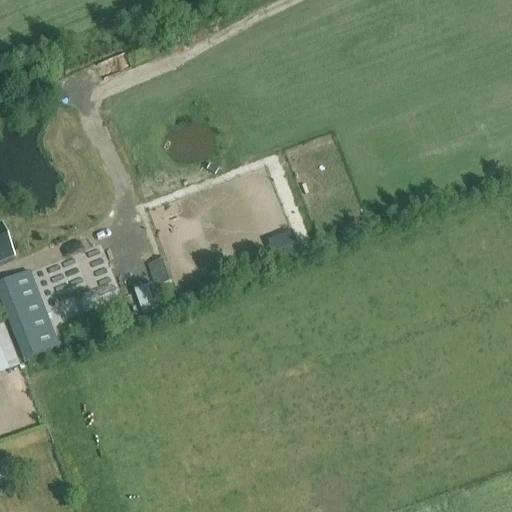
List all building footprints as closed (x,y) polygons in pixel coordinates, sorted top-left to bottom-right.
[(0,261),(13,256),(0,227),(0,261)] [(153,264),(161,286),(172,283),(164,261),(153,264)] [(0,287),(0,304),(22,356),(24,361),(53,349),(51,343),(23,278),(0,287)] [(80,303),(84,314),(116,301),(112,291),(80,303)] [(18,366),(2,323),(0,324),(0,355),(6,371),(18,366)] [(4,457),(0,459),(0,485),(14,479),(4,457)]
